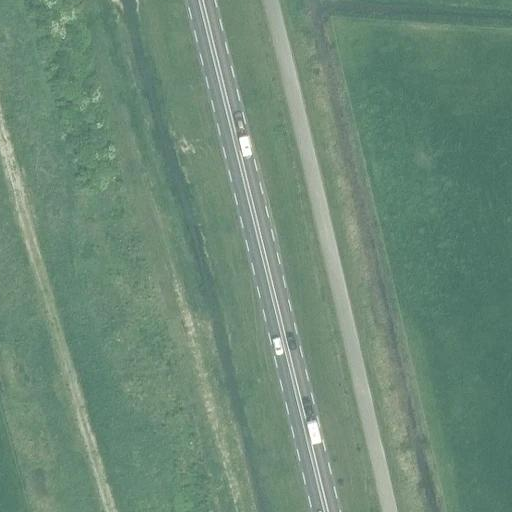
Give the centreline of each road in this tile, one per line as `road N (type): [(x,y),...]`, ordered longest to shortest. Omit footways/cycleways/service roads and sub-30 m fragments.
road 1 (primary): [(202,0),(327,511)]
road 2 (unclassified): [(392,511),(267,0)]
road 3 (track): [(108,511),(0,124)]
